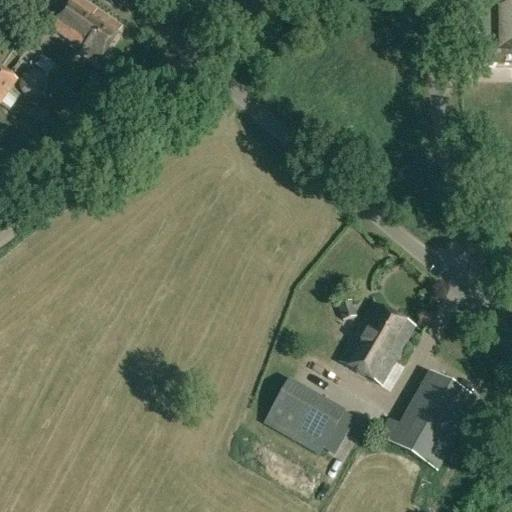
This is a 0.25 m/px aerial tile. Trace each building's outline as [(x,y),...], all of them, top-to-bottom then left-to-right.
[(97,64),(122,28),(81,0),(70,0),(51,28),(83,51),(81,53),(97,64)] [(479,66),(511,65),(511,2),(460,3),(460,36),(479,36),(479,66)] [(0,107),(18,81),(0,68),(0,107)] [(35,70),(33,70),(25,72),(23,75),(20,79),(19,85),(20,91),(24,96),(28,98),(34,99),(39,99),(44,95),(47,90),(48,86),(48,82),(46,77),(44,74),(41,72),(38,71),(35,70)] [(510,277),(511,276),(511,240),(502,243),(510,277)] [(343,322),(357,318),(352,301),(338,305),(343,322)] [(382,387),(416,328),(374,304),(340,363),(382,387)] [(438,471),(478,400),(434,375),(404,427),(390,419),(379,437),(438,471)] [(321,458),(347,412),(289,379),(264,425),(321,458)]
